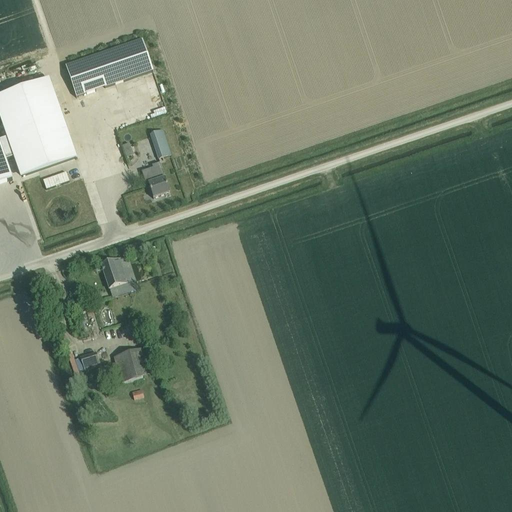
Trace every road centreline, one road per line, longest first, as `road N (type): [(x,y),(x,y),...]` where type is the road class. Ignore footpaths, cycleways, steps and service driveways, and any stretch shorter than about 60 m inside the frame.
road 1 (unclassified): [(0,277),(511,103)]
road 2 (unknown): [(121,235),(40,0)]
road 3 (unknown): [(57,257),(83,339),(137,332)]
